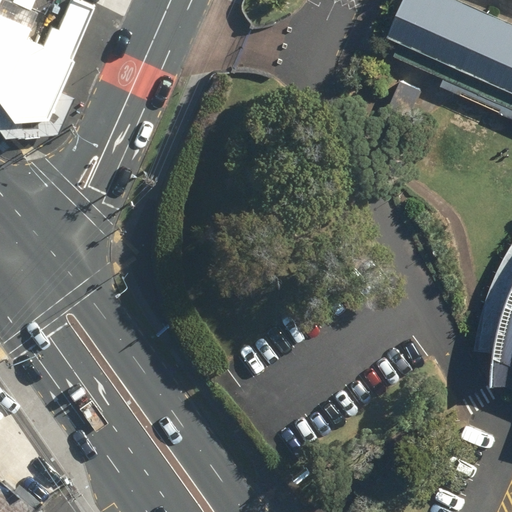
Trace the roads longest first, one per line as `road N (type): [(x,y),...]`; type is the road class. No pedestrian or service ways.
road 1 (primary): [(59,260),(243,511)]
road 2 (primary): [(150,511),(5,303)]
road 3 (tertiary): [(171,0),(110,140)]
road 4 (tertiary): [(110,140),(92,215),(59,260)]
